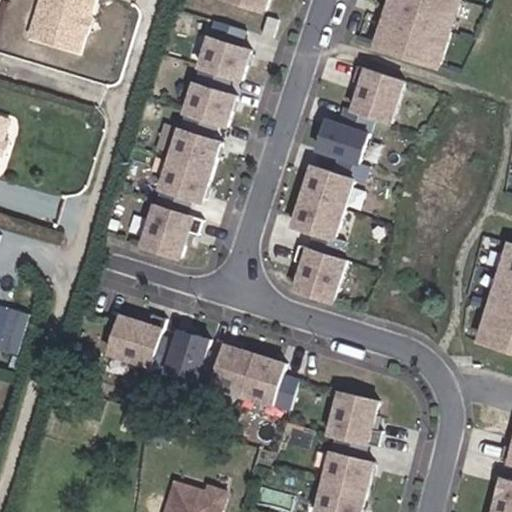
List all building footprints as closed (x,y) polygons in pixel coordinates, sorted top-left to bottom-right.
[(100,0),(43,0),(32,36),(83,52),(90,32),(100,0)] [(240,0),(269,8),(271,0),(240,0)] [(435,63),(455,0),(386,0),(373,42),(435,63)] [(94,20),(90,32),(98,34),(102,23),(94,20)] [(219,20),(146,246),(185,258),(193,232),(203,235),(208,219),(190,214),(196,197),(207,201),(226,141),(215,138),(220,122),(231,125),(241,94),(230,90),(235,76),(246,79),(255,49),(244,46),(249,30),(219,20)] [(368,183),(374,166),(364,163),(379,117),(396,122),(410,81),(362,65),(357,80),(367,83),(358,110),(349,107),(343,123),(333,119),(323,149),(343,156),(338,172),(318,165),(298,225),(319,232),(314,248),(304,245),(299,260),(308,263),(300,289),(338,302),(352,260),(344,257),(350,241),(340,238),(359,180),(368,183)] [(511,344),(511,246),(484,336),(511,344)] [(0,301),(0,346),(22,354),(36,313),(0,301)] [(230,355),(214,350),(217,339),(187,330),(184,341),(168,336),(173,319),(158,314),(155,323),(128,315),(116,353),(296,410),(306,379),(290,374),(293,363),(233,344),(230,355)] [(365,511),(379,462),(368,459),(372,443),(383,446),(387,430),(378,428),(385,401),(346,390),(335,432),(341,434),(319,511),(365,511)] [(511,511),(511,441),(508,440),(504,455),(511,457),(511,474),(506,473),(496,511),(511,511)] [(209,493),(179,485),(170,511),(220,511),(227,493),(212,488),(209,493)]
